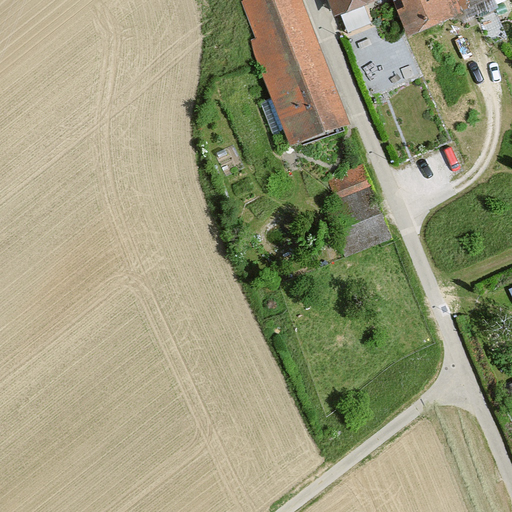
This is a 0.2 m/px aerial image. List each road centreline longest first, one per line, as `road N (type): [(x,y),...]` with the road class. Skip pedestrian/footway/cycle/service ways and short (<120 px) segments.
road 1 (unclassified): [(511,497),(308,0)]
road 2 (track): [(291,511),(465,377)]
